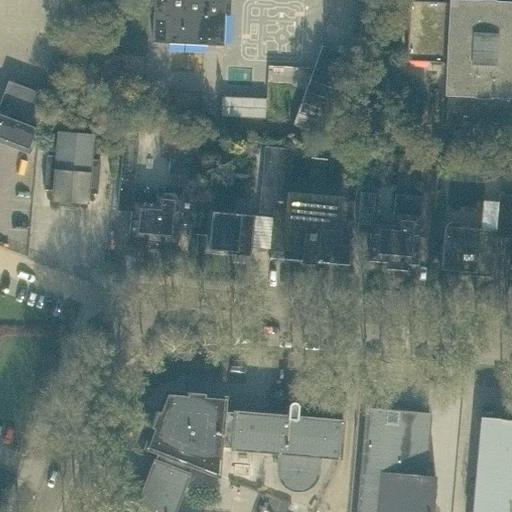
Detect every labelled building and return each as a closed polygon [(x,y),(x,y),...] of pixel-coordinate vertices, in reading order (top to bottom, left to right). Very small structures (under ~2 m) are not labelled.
[(155,0),(154,42),(224,46),(226,0),(155,0)] [(476,4),(475,4),(409,1),(408,24),(407,26),(406,28),(406,30),(406,33),(406,35),(407,37),(406,60),(449,63),(446,120),(511,123),(511,5),(495,5),(490,4),(486,4),(482,4),(476,4)] [(0,109),(38,124),(48,96),(9,81),(0,103),(0,109)] [(36,128),(0,113),(0,137),(28,148),(36,128)] [(44,189),(55,190),(54,199),(63,200),(63,204),(76,205),(76,201),(86,202),(87,193),(97,194),(100,160),(90,159),(92,136),(82,135),(82,132),(70,131),(70,134),(60,133),(58,156),(47,155),(44,189)] [(121,174),(117,210),(119,210),(119,205),(132,206),(131,211),(129,240),(147,241),(146,248),(167,250),(168,243),(178,244),(180,223),(190,224),(191,224),(196,176),(179,174),(179,175),(178,187),(164,186),(164,191),(135,188),(136,175),(139,138),(123,137),(121,166),(127,167),(126,175),(121,174)] [(433,147),(444,147),(444,138),(433,138),(433,147)] [(163,140),(161,157),(170,158),(168,174),(179,175),(179,174),(196,176),(199,143),(198,143),(163,140)] [(436,194),(438,169),(422,168),(420,192),(436,194)] [(276,187),(264,186),(261,186),(259,216),(273,217),(276,187)] [(376,220),(378,193),(360,191),(357,232),(358,232),(359,226),(371,227),(369,260),(386,262),(385,268),(407,270),(408,264),(417,265),(423,197),(395,194),(393,222),(376,220)] [(341,223),(343,197),(287,192),(286,210),(274,209),(273,217),(270,250),(290,252),(289,259),(285,259),(284,260),(330,264),(330,263),(329,263),(333,223),(341,223)] [(511,238),(511,194),(499,194),(496,230),(496,237),(511,238)] [(251,257),(254,215),(212,211),(209,249),(229,251),(229,249),(237,249),(237,252),(239,255),(242,256),(246,256),(251,257)] [(462,227),(460,224),(458,222),(451,222),(448,223),(446,225),(445,225),(441,270),(458,271),(458,275),(492,278),(496,237),(496,230),(462,227)] [(204,396),(204,393),(186,392),(186,395),(166,393),(162,403),(159,411),(157,410),(150,427),(153,428),(146,447),(158,452),(138,503),(129,499),(126,499),(124,500),(122,502),(122,505),(123,507),(125,509),(133,511),(173,511),(175,509),(176,509),(178,508),(179,507),(179,505),(178,504),(177,503),(188,474),(191,464),(196,466),(217,474),(220,446),(232,448),(280,452),(278,467),(280,478),(286,486),(296,490),(307,488),(315,481),(318,471),(318,468),(326,469),(322,511),(346,511),(354,435),(341,434),(343,421),(298,417),(299,407),(298,405),(297,403),(294,402),(292,402),(290,404),(289,406),(288,417),(223,411),(224,398),(204,396)] [(396,426),(386,425),(388,409),(366,408),(356,511),(432,511),(435,488),(433,488),(424,478),(425,478),(436,478),(436,477),(426,476),(430,425),(396,422),(396,426)] [(511,511),(511,419),(500,419),(479,417),(479,418),(480,418),(472,511),(511,511)]
